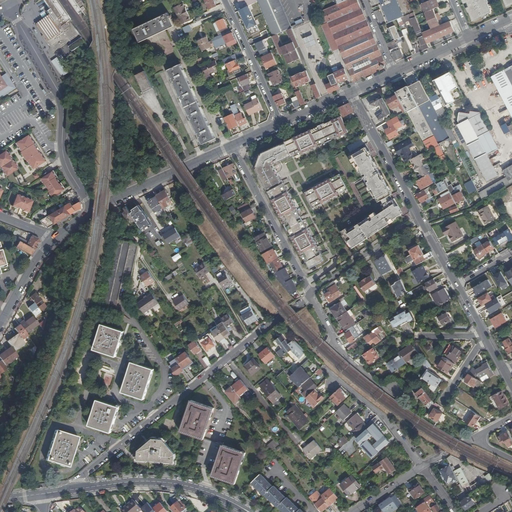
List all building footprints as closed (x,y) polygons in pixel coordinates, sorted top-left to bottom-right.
[(72,40),(75,37),(77,36),(77,35),(79,34),(73,25),(70,21),(70,20),(67,22),(66,22),(57,8),(51,0),(43,0),(50,9),(46,11),(49,16),(46,18),(46,19),(46,20),(45,21),(39,25),(39,24),(38,24),(36,25),(43,35),(42,35),(42,36),(47,44),(48,44),(51,47),(51,48),(53,52),(54,52),(56,51),(56,50),(59,48),(60,48),(67,43),(67,42),(71,40),(72,40)] [(205,0),(210,9),(217,6),(214,0),(205,0)] [(237,0),(241,8),(250,4),(257,1),(256,0),(237,0)] [(256,0),(257,1),(265,19),(270,31),(272,35),(277,33),(285,29),(292,26),(280,0),(256,0)] [(326,0),(329,6),(322,9),(324,14),(327,22),(328,21),(338,45),(371,30),(357,0),(326,0)] [(409,0),(390,0),(382,3),(390,21),(397,18),(401,16),(409,13),(414,11),(410,2),(409,0)] [(432,28),(423,32),(427,42),(455,30),(450,20),(440,24),(438,20),(441,18),(439,12),(436,13),(434,8),(439,6),(436,0),(429,0),(422,3),(432,28)] [(464,0),(466,3),(467,2),(469,6),(467,7),(471,16),(473,15),(474,18),(480,16),(480,14),(483,13),(485,14),(490,12),(489,9),(490,8),(487,0),(464,0)] [(250,4),(258,22),(265,19),(257,1),(250,4)] [(184,4),(174,8),(182,25),(191,20),(190,16),(186,7),(186,8),(184,4)] [(419,42),(422,50),(429,47),(427,42),(423,32),(414,11),(409,13),(421,41),(419,42)] [(133,30),(139,43),(174,27),(167,14),(133,30)] [(406,27),(401,16),(397,18),(402,29),(406,27)] [(220,32),(222,36),(229,33),(227,28),(224,21),(216,24),(220,32)] [(332,50),(339,47),(338,46),(338,45),(328,21),(327,22),(321,25),(332,50)] [(398,22),(391,25),(396,36),(402,33),(398,22)] [(183,28),(186,33),(193,30),(190,25),(183,28)] [(265,35),(266,38),(272,35),(270,31),(261,34),(257,26),(251,28),(255,40),(265,35)] [(296,47),(300,45),(292,26),(285,29),(291,42),(282,46),(277,33),(272,35),(277,46),(280,54),(284,52),(288,63),(300,57),(296,47)] [(372,32),(338,46),(339,47),(353,81),(385,67),(382,66),(382,64),(385,64),(372,32)] [(213,43),(221,39),(224,38),(227,44),(228,48),(236,44),(232,34),(230,35),(229,33),(222,36),(211,40),(212,42),(213,43)] [(313,35),(304,39),(308,48),(317,44),(313,35)] [(495,37),(493,37),(497,45),(502,43),(498,35),(495,37)] [(76,44),(70,47),(73,51),(85,43),(82,37),(76,41),(77,42),(76,44)] [(198,42),(200,48),(202,52),(214,47),(213,43),(212,42),(209,44),(207,39),(198,42)] [(411,43),(415,53),(419,51),(415,42),(411,43)] [(264,55),(259,43),(254,46),(257,52),(253,54),(255,59),(264,55)] [(400,48),(391,52),(394,59),(403,55),(400,48)] [(494,49),(483,55),(486,59),(497,53),(494,49)] [(66,66),(69,64),(62,54),(59,56),(66,66)] [(271,55),(261,59),(266,70),(276,66),(271,55)] [(63,76),(68,73),(58,58),(52,61),(63,76)] [(202,68),(208,81),(212,79),(210,74),(216,71),(214,67),(218,65),(217,61),(202,68)] [(234,63),(226,67),(230,75),(240,70),(238,66),(236,67),(234,63)] [(169,70),(203,145),(216,139),(182,64),(169,70)] [(332,67),(333,70),(334,72),(339,82),(349,77),(345,68),(339,70),(337,65),(332,67)] [(511,65),(492,76),(492,77),(511,114),(511,65)] [(145,71),(136,76),(144,93),(153,89),(145,71)] [(281,83),(277,72),(268,76),(273,87),(281,83)] [(305,72),(291,78),(296,88),(310,82),(305,72)] [(330,82),(326,84),(330,92),(341,87),(339,82),(334,72),(328,75),(330,82)] [(435,80),(448,105),(464,97),(452,72),(435,80)] [(5,95),(15,88),(6,74),(0,77),(0,96),(4,93),(5,95)] [(247,77),(237,81),(239,84),(240,84),(243,89),(241,90),(243,95),(247,93),(251,91),(249,86),(251,85),(247,77)] [(420,82),(409,88),(413,96),(426,120),(426,121),(437,142),(449,137),(442,123),(425,92),(424,89),(420,82)] [(311,88),(317,100),(321,98),(315,84),(312,86),(311,88)] [(408,86),(396,92),(407,111),(411,120),(416,128),(418,133),(422,141),(427,151),(428,151),(433,148),(437,155),(438,158),(444,155),(438,143),(437,142),(426,121),(426,120),(413,96),(409,88),(408,86)] [(297,89),(294,91),(299,101),(301,107),(308,104),(307,101),(304,103),(299,92),(298,92),(297,89)] [(425,92),(442,123),(445,121),(448,119),(440,103),(441,102),(440,99),(434,101),(429,90),(425,92)] [(281,94),(273,98),(277,108),(286,104),(281,94)] [(258,110),(263,108),(258,98),(253,101),(254,102),(245,105),(250,116),(258,112),(258,110)] [(388,116),(391,114),(386,105),(382,98),(380,100),(377,99),(376,102),(374,101),(371,102),(370,105),(375,107),(378,105),(380,106),(385,107),(383,112),(383,114),(382,114),(380,115),(378,121),(381,122),(384,120),(384,117),(387,118),(388,116)] [(349,103),(339,107),(345,117),(354,112),(349,103)] [(240,127),(235,116),(234,113),(232,108),(229,109),(232,115),(227,117),(226,116),(224,117),(230,129),(234,127),(235,129),(240,127)] [(237,112),(234,113),(235,116),(236,116),(240,126),(248,123),(245,118),(244,119),(241,113),(238,115),(237,112)] [(475,159),(475,160),(475,159),(487,181),(498,176),(485,150),(496,144),(480,114),(475,113),(475,114),(469,113),(469,115),(458,113),(457,120),(459,124),(457,125),(468,145),(467,145),(468,146),(475,159)] [(349,132),(341,116),(325,123),(325,124),(320,127),(320,126),(285,141),(286,142),(282,144),(281,143),(262,152),(261,155),(259,154),(255,166),(258,167),(257,170),(260,175),(261,175),(263,179),(262,179),(265,185),(280,176),(278,172),(281,170),(283,166),(280,161),(292,156),(293,157),(328,141),(327,140),(330,139),(331,140),(349,132)] [(393,118),(387,122),(390,128),(385,131),(390,139),(398,135),(397,131),(398,131),(397,129),(402,126),(396,117),(393,118)] [(449,137),(451,140),(454,139),(445,121),(442,123),(449,137)] [(511,131),(508,123),(502,126),(507,138),(511,135),(511,131)] [(35,169),(47,161),(41,152),(40,153),(35,145),(36,144),(30,135),(18,143),(24,151),(25,154),(24,154),(27,159),(28,158),(29,160),(35,169)] [(395,148),(397,152),(400,151),(401,154),(406,162),(414,158),(408,148),(414,145),(411,140),(395,148)] [(378,169),(366,147),(352,155),(353,157),(350,159),(353,163),(355,162),(364,177),(368,175),(368,176),(365,178),(378,202),(382,199),(386,205),(384,207),(385,209),(377,215),(376,213),(365,220),(367,222),(361,225),(359,222),(357,223),(359,227),(358,228),(357,227),(355,228),(355,227),(349,231),(347,228),(342,231),(346,237),(345,238),(350,245),(352,244),(355,247),(366,239),(364,237),(365,236),(366,236),(368,235),(369,237),(390,223),(389,221),(391,220),(389,218),(390,217),(392,220),(403,213),(394,198),(393,199),(390,195),(392,194),(380,172),(378,173),(377,171),(375,172),(374,171),(378,169)] [(5,151),(0,154),(0,167),(0,168),(1,167),(7,176),(18,169),(16,167),(17,166),(15,162),(14,163),(12,160),(11,161),(9,158),(11,157),(9,153),(7,154),(5,151)] [(441,163),(447,160),(444,155),(438,158),(439,158),(441,163)] [(228,177),(233,175),(238,173),(234,164),(224,168),(228,177)] [(507,177),(478,193),(482,200),(486,198),(511,182),(511,165),(503,170),(507,177)] [(61,192),(65,189),(61,183),(60,184),(56,178),(57,177),(54,171),(50,174),(49,172),(45,174),(46,176),(42,179),(46,185),(47,184),(51,190),(50,191),(54,197),(58,194),(59,196),(62,193),(61,192)] [(340,173),(304,192),(312,208),(348,188),(340,173)] [(433,184),(428,175),(417,181),(421,190),(433,184)] [(282,180),(280,176),(265,185),(267,188),(282,180)] [(302,216),(282,180),(267,188),(286,224),(286,223),(289,228),(288,229),(306,262),(307,261),(310,267),(324,260),(321,254),(321,253),(303,220),(302,220),(300,217),(302,216)] [(437,192),(438,194),(441,192),(447,189),(446,186),(448,185),(445,180),(436,184),(440,191),(437,192)] [(469,194),(477,190),(472,180),(464,184),(469,194)] [(222,195),(225,202),(237,196),(233,189),(222,195)] [(166,190),(156,196),(164,208),(169,205),(166,201),(171,199),(166,190)] [(417,194),(422,203),(426,201),(429,199),(424,190),(417,194)] [(457,203),(464,199),(461,192),(453,196),(457,203)] [(443,209),(455,203),(453,198),(450,194),(450,193),(438,200),(443,209)] [(33,201),(17,195),(12,206),(17,208),(17,207),(24,210),(24,211),(28,212),(33,201)] [(164,208),(156,196),(148,201),(156,214),(161,211),(170,226),(174,224),(164,208)] [(139,206),(146,217),(146,219),(151,226),(155,233),(160,230),(140,198),(134,201),(134,202),(136,201),(139,206)] [(60,209),(41,220),(49,228),(72,214),(83,208),(82,204),(81,202),(75,206),(72,202),(72,203),(71,202),(60,209)] [(139,224),(144,221),(132,203),(127,206),(136,220),(139,224)] [(232,205),(229,208),(234,214),(237,212),(232,205)] [(136,220),(127,206),(125,208),(127,211),(124,213),(129,219),(131,218),(133,221),(136,220)] [(479,210),(481,214),(482,216),(481,217),(485,224),(495,219),(487,206),(479,210)] [(257,217),(252,208),(243,213),(247,222),(257,217)] [(148,228),(151,226),(146,219),(144,221),(139,224),(148,238),(152,235),(148,228)] [(447,234),(448,233),(449,233),(450,235),(449,235),(452,241),(463,235),(456,222),(444,229),(447,234)] [(163,233),(169,243),(181,236),(176,226),(163,233)] [(509,240),(510,241),(511,240),(511,235),(508,230),(496,237),(500,243),(500,245),(507,241),(509,240)] [(194,238),(191,233),(182,238),(185,243),(194,238)] [(32,236),(27,246),(35,250),(38,246),(39,244),(41,243),(39,239),(32,236)] [(477,236),(469,241),(472,245),(480,241),(477,236)] [(272,246),(267,237),(258,242),(262,251),(272,246)] [(117,309),(132,242),(118,239),(102,312),(108,313),(109,308),(117,309)] [(19,242),(17,247),(32,255),(34,252),(35,250),(27,246),(25,245),(19,242)] [(489,242),(483,246),(488,253),(494,249),(489,242)] [(415,260),(424,254),(419,245),(410,250),(415,260)] [(480,258),(488,253),(483,246),(482,245),(479,247),(475,250),(480,258)] [(269,264),(279,258),(273,249),(263,254),(268,262),(269,264)] [(415,260),(418,265),(434,256),(431,251),(425,255),(424,254),(415,260)] [(180,253),(172,256),(175,261),(182,258),(180,253)] [(386,254),(374,260),(382,276),(394,270),(386,254)] [(269,264),(276,273),(277,272),(284,268),(279,258),(269,264)] [(209,271),(204,262),(194,269),(200,277),(209,271)] [(425,269),(423,265),(413,271),(419,283),(430,277),(426,271),(425,269)] [(284,268),(277,272),(292,292),(297,289),(285,268),(284,268)] [(501,270),(493,275),(502,290),(509,285),(501,270)] [(149,271),(141,277),(145,282),(148,286),(156,281),(149,271)] [(226,273),(217,278),(222,286),(231,282),(226,273)] [(371,275),(367,278),(372,286),(377,283),(371,275)] [(372,286),(367,278),(367,277),(363,280),(359,283),(365,291),(372,286)] [(489,278),(473,287),(477,295),(493,286),(489,278)] [(439,288),(444,285),(442,280),(436,283),(434,279),(426,283),(428,285),(424,287),(425,289),(429,288),(431,291),(438,287),(439,288)] [(326,286),(328,289),(336,284),(334,281),(326,286)] [(396,287),(394,288),(397,295),(407,291),(403,283),(396,287)] [(337,286),(336,284),(328,289),(330,292),(326,294),(326,296),(325,297),(328,303),(342,295),(337,286)] [(447,292),(448,292),(445,287),(433,295),(439,306),(444,303),(445,304),(448,302),(447,301),(450,299),(447,292)] [(488,292),(478,298),(483,306),(486,304),(493,300),(488,292)] [(37,293),(30,297),(33,301),(35,304),(40,311),(46,306),(37,293)] [(158,301),(153,293),(146,299),(152,308),(160,303),(158,301)] [(180,310),(186,306),(180,298),(179,296),(178,296),(174,299),(174,300),(174,302),(180,310)] [(180,298),(186,306),(189,304),(184,296),(180,298)] [(493,300),(486,304),(491,313),(502,306),(497,297),(493,300)] [(337,318),(347,312),(348,311),(341,302),(331,309),(337,318)] [(40,311),(35,304),(31,306),(29,308),(35,316),(41,312),(40,311)] [(240,310),(243,315),(248,324),(257,318),(252,309),(250,304),(240,310)] [(353,321),(347,312),(337,318),(346,331),(372,313),(369,308),(367,309),(368,310),(356,318),(356,319),(353,321)] [(407,313),(406,311),(395,317),(397,319),(392,322),(394,327),(396,327),(408,320),(409,322),(414,320),(414,318),(410,311),(407,313)] [(452,320),(446,311),(438,315),(443,325),(452,320)] [(224,322),(227,327),(235,322),(229,313),(221,318),(224,322)] [(491,320),(496,327),(506,322),(502,314),(491,320)] [(27,320),(32,328),(33,327),(38,323),(33,316),(27,320)] [(43,331),(47,320),(46,319),(39,324),(43,331)] [(19,324),(20,325),(26,333),(30,329),(32,328),(27,320),(25,322),(24,320),(19,324)] [(219,328),(226,337),(231,334),(227,327),(224,322),(218,326),(219,328)] [(124,331),(101,324),(94,350),(116,357),(124,331)] [(15,328),(23,339),(28,336),(27,334),(26,333),(20,325),(15,328)] [(381,331),(378,327),(373,330),(374,332),(370,334),(377,343),(382,339),(380,336),(379,337),(377,334),(381,331)] [(12,348),(15,351),(26,343),(23,339),(15,328),(15,329),(19,334),(8,342),(12,346),(12,348)] [(226,338),(226,337),(219,328),(215,330),(213,332),(219,342),(226,338)] [(357,339),(351,330),(346,334),(352,342),(357,339)] [(208,351),(215,345),(212,340),(213,340),(209,333),(200,339),(208,351)] [(278,338),(273,341),(276,346),(278,344),(279,345),(280,344),(282,348),(276,352),(280,358),(287,353),(293,362),(304,355),(302,354),(303,353),(298,346),(296,347),(292,342),(289,344),(283,335),(278,338)] [(195,354),(202,349),(196,340),(189,345),(195,354)] [(358,345),(357,342),(348,348),(349,350),(358,345)] [(411,343),(399,351),(399,352),(405,361),(418,352),(411,343)] [(463,351),(454,346),(448,355),(457,361),(463,351)] [(269,347),(259,354),(261,357),(266,363),(276,356),(269,347)] [(0,356),(0,358),(3,363),(7,360),(7,361),(13,357),(15,359),(19,356),(15,351),(12,348),(7,351),(6,350),(1,354),(2,355),(0,356)] [(373,348),(364,354),(367,358),(371,363),(380,357),(373,348)] [(186,352),(184,353),(191,364),(194,362),(186,352)] [(399,352),(393,356),(395,359),(388,364),(393,372),(398,369),(397,368),(406,362),(405,361),(399,352)] [(189,366),(191,364),(184,353),(177,358),(177,359),(183,368),(188,365),(189,366)] [(213,364),(207,356),(203,359),(209,367),(213,364)] [(260,366),(253,357),(244,365),(251,374),(260,366)] [(439,365),(448,371),(450,369),(454,363),(444,357),(439,365)] [(184,369),(183,368),(177,359),(172,363),(173,365),(170,366),(176,376),(181,372),(185,370),(184,369)] [(306,359),(303,366),(310,368),(312,361),(306,359)] [(487,361),(484,363),(484,364),(482,365),(476,369),(473,367),(469,374),(466,378),(467,379),(466,381),(475,387),(476,385),(478,387),(481,382),(475,377),(479,375),(480,378),(487,374),(489,377),(494,375),(487,361)] [(123,392),(145,399),(154,369),(132,362),(123,392)] [(447,373),(448,371),(439,365),(438,367),(447,373)] [(304,371),(300,367),(293,373),(290,376),(295,382),(296,382),(300,387),(310,378),(306,373),(304,374),(302,372),(304,371)] [(440,378),(429,371),(424,378),(435,386),(440,378)] [(298,389),(305,398),(306,397),(314,390),(317,387),(310,378),(300,387),(298,389)] [(241,379),(232,387),(239,395),(248,388),(241,379)] [(261,386),(274,403),(282,396),(268,380),(261,386)] [(432,408),(435,404),(421,383),(413,389),(420,397),(431,410),(432,408)] [(239,395),(232,387),(232,386),(226,391),(235,403),(241,398),(239,395)] [(340,387),(337,391),(331,396),(338,405),(348,395),(340,387)] [(319,395),(314,390),(306,397),(315,406),(323,398),(320,394),(319,395)] [(506,397),(502,390),(493,395),(500,409),(509,404),(505,398),(506,397)] [(181,429),(203,437),(214,407),(192,399),(181,429)] [(106,436),(111,435),(116,431),(119,426),(121,420),(121,414),(116,406),(111,403),(105,401),(99,401),(96,402),(91,406),(87,411),(85,417),(86,425),(89,430),(94,434),(100,436),(106,436)] [(435,404),(432,408),(434,410),(430,416),(432,418),(438,421),(443,413),(436,408),(439,404),(436,402),(435,403),(435,404)] [(352,413),(344,404),(338,410),(337,411),(344,420),(352,413)] [(300,429),(309,421),(296,405),(288,412),(290,415),(289,416),(300,429)] [(473,427),(476,423),(477,421),(478,421),(481,417),(473,411),(465,422),(473,427)] [(364,422),(356,413),(347,422),(355,430),(354,431),(357,433),(366,425),(364,422)] [(367,429),(357,439),(362,445),(373,457),(379,451),(390,441),(384,435),(382,437),(380,434),(382,432),(374,423),(368,429),(367,429)] [(511,443),(511,437),(508,430),(500,435),(498,436),(502,444),(505,442),(508,446),(511,443)] [(68,468),(78,438),(55,431),(45,461),(68,468)] [(163,439),(153,437),(139,450),(138,459),(148,460),(164,461),(164,462),(174,463),(175,453),(163,439)] [(203,437),(193,464),(213,471),(223,445),(203,437)] [(345,444),(348,442),(344,437),(340,440),(344,446),(345,444)] [(271,451),(280,444),(279,443),(275,439),(267,446),(271,451)] [(309,444),(317,454),(322,449),(314,440),(309,444)] [(223,445),(213,471),(212,475),(235,483),(246,452),(244,452),(244,451),(243,450),(243,451),(224,444),(223,445)] [(305,448),(313,457),(317,454),(309,444),(305,448)] [(311,459),(313,457),(305,448),(303,449),(311,459)] [(396,469),(388,457),(374,467),(377,472),(386,466),(390,473),(396,469)] [(443,474),(445,478),(448,483),(453,481),(454,482),(459,480),(454,471),(451,465),(447,467),(446,466),(440,469),(443,474)] [(459,480),(465,492),(472,489),(461,467),(454,471),(459,480)] [(302,511),(300,509),(299,510),(287,497),(286,498),(274,486),(273,487),(260,474),(252,483),(264,495),(265,494),(277,507),(278,506),(284,511),(302,511)] [(349,478),(343,483),(342,484),(351,494),(361,486),(353,475),(349,478)] [(425,492),(419,483),(409,489),(416,499),(425,492)] [(350,495),(351,494),(342,484),(341,485),(350,495)] [(330,505),(339,497),(331,488),(322,495),(324,497),(326,500),(330,505)] [(322,511),(330,505),(326,500),(324,497),(322,495),(318,490),(310,497),(315,504),(322,511)] [(182,511),(187,508),(177,495),(174,498),(178,503),(172,507),(174,510),(176,511),(182,511)] [(469,495),(461,501),(466,509),(475,503),(469,495)] [(383,511),(395,503),(391,498),(388,500),(380,506),(380,507),(383,511)] [(139,511),(142,509),(134,500),(122,510),(123,511),(139,511)] [(415,506),(419,511),(428,511),(430,511),(429,508),(425,503),(423,500),(420,502),(415,506)] [(156,511),(167,511),(168,511),(161,502),(154,509),(156,511)]
